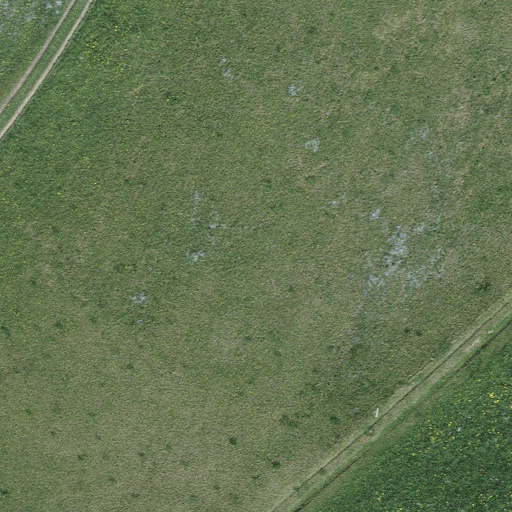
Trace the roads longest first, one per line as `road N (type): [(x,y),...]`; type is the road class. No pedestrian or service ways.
road 1 (track): [(511,307),(279,511)]
road 2 (track): [(0,122),(82,0)]
